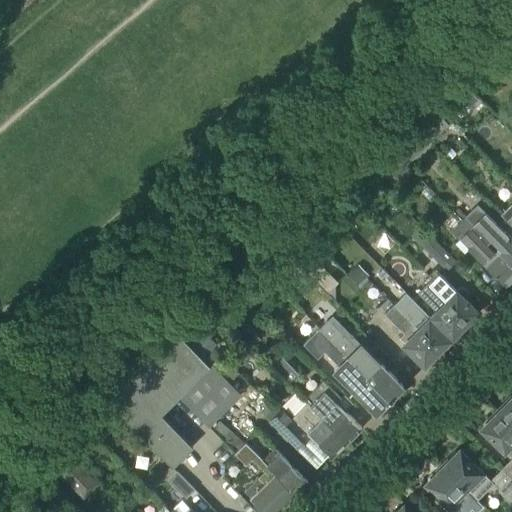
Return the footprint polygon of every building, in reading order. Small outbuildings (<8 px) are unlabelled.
[(511,32),(502,43),(511,53),(511,54),(511,55),(511,56),(511,32)] [(444,101),(455,112),(472,94),(461,83),(444,101)] [(445,125),(431,109),(415,122),(429,139),(445,125)] [(406,163),(430,143),(414,124),(390,145),(406,163)] [(399,180),(402,180),(405,179),(412,173),(387,146),(374,157),(393,178),(396,180),(399,180)] [(441,152),(450,160),(456,154),(448,146),(441,152)] [(341,208),(330,198),(322,206),(333,217),(341,208)] [(511,204),(503,214),(511,222),(511,220),(511,204)] [(511,239),(478,205),(464,218),(511,265),(511,239)] [(309,216),(299,225),(308,236),(319,227),(309,216)] [(511,265),(464,218),(451,231),(483,263),(505,286),(511,279),(511,265)] [(307,235),(287,254),(306,273),(326,254),(307,235)] [(430,236),(420,245),(445,270),(455,260),(430,236)] [(269,256),(274,261),(281,255),(276,249),(269,256)] [(357,267),(349,275),(358,285),(367,276),(357,267)] [(434,269),(427,276),(432,280),(428,283),(446,301),(443,304),(464,326),(478,312),(466,299),(467,298),(469,293),(463,288),(458,289),(456,290),(439,273),(438,273),(434,269)] [(245,275),(237,283),(243,289),(252,281),(245,275)] [(418,293),(436,311),(430,317),(451,338),(464,326),(443,304),(446,301),(428,283),(418,293)] [(219,312),(230,303),(220,292),(210,301),(219,312)] [(425,322),(405,302),(398,309),(413,326),(411,328),(437,353),(451,338),(430,317),(425,322)] [(204,326),(217,314),(208,305),(196,316),(204,326)] [(425,365),(437,353),(411,328),(413,326),(398,309),(394,306),(385,314),(405,334),(400,338),(405,343),(404,344),(425,365)] [(234,313),(225,321),(233,330),(242,322),(234,313)] [(390,400),(403,386),(361,344),(357,348),(328,320),(319,329),(347,357),(390,400)] [(376,413),(390,400),(347,357),(319,329),(303,344),(317,359),(324,352),(339,366),(334,371),(376,413)] [(198,337),(193,332),(188,337),(192,342),(191,343),(204,358),(217,346),(204,332),(198,337)] [(162,415),(180,398),(186,392),(209,370),(208,369),(175,335),(103,397),(111,404),(174,467),(194,447),(162,415)] [(290,385),(300,376),(279,354),(269,363),(290,385)] [(207,425),(240,392),(212,365),(208,369),(209,370),(186,392),(180,398),(207,425)] [(347,443),(362,428),(337,403),(341,398),(323,380),(304,399),(308,402),(347,443)] [(306,404),(295,393),(283,405),(285,407),(270,421),(297,448),(306,440),(303,437),(309,431),(334,457),(347,443),(308,402),(306,404)] [(103,397),(102,396),(79,416),(88,425),(111,404),(103,397)] [(511,397),(506,402),(506,405),(499,412),(509,422),(511,424),(511,397)] [(511,424),(509,422),(499,412),(492,419),(489,419),(484,424),(484,427),(483,429),(483,430),(481,432),(490,441),(493,439),(505,451),(511,457),(511,459),(502,469),(511,479),(511,424)] [(70,453),(80,444),(66,428),(56,437),(70,453)] [(264,461),(246,444),(235,455),(247,466),(253,460),(271,477),(264,484),(260,479),(251,488),(256,492),(251,498),(265,511),(278,511),(296,494),(264,461)] [(296,494),(308,481),(276,449),(264,461),(296,494)] [(458,452),(455,452),(450,457),(450,460),(443,467),(476,501),(492,485),(509,502),(511,500),(511,499),(511,479),(502,469),(490,481),(460,451),(458,452)] [(99,484),(70,454),(55,470),(83,499),(99,484)] [(186,499),(195,490),(171,467),(163,475),(168,480),(167,480),(186,499)] [(436,474),(433,474),(428,479),(428,482),(426,484),(449,506),(458,497),(469,508),(476,501),(443,467),(436,474)]
